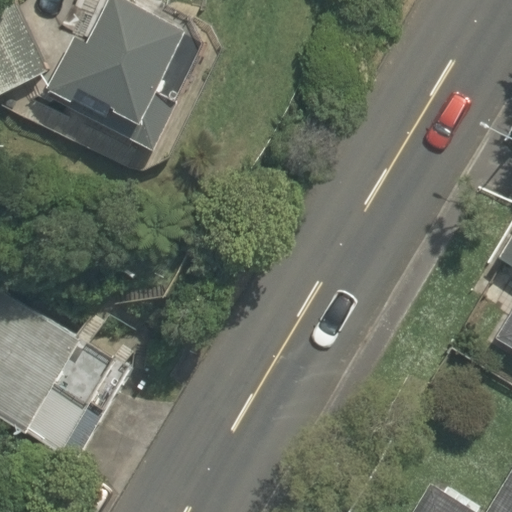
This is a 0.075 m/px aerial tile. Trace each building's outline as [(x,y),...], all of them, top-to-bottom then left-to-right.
[(164,165),(219,50),(116,0),(99,0),(47,108),(164,165)] [(0,94),(45,71),(15,12),(0,20),(0,94)] [(0,429),(20,440),(26,429),(86,460),(134,369),(56,327),(53,333),(0,304),(0,429)] [(511,316),(497,341),(511,349),(511,316)] [(511,511),(511,463),(481,511),(511,511)] [(476,511),(431,484),(414,511),(476,511)]
